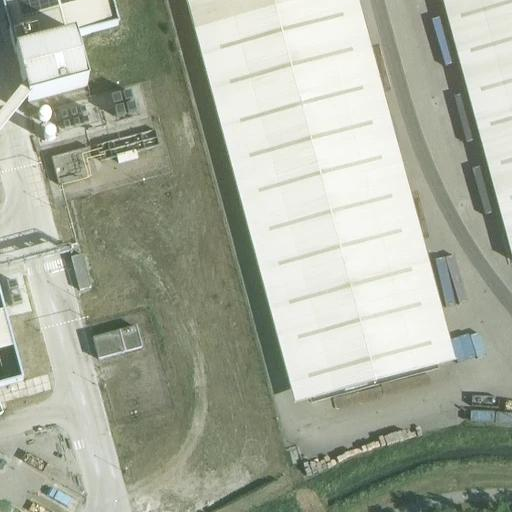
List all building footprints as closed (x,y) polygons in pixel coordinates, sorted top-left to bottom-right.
[(0,0),(28,104),(87,88),(73,38),(116,26),(109,0),(0,0)] [(205,0),(313,401),(435,368),(334,0),(205,0)] [(511,0),(441,0),(511,262),(511,261),(511,0)] [(79,291),(91,288),(82,256),(70,259),(79,291)] [(0,387),(22,381),(0,297),(0,387)] [(97,360),(141,349),(135,328),(92,339),(97,360)]
